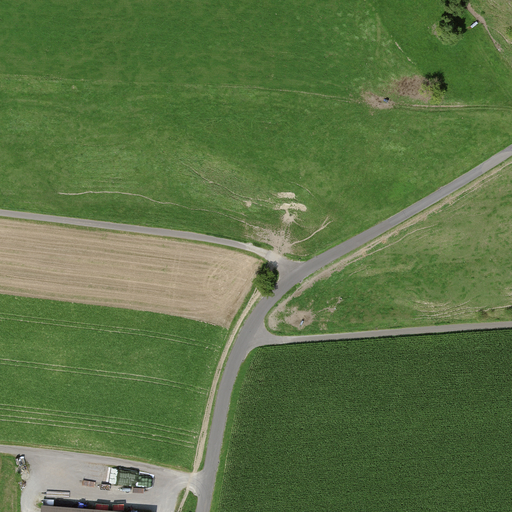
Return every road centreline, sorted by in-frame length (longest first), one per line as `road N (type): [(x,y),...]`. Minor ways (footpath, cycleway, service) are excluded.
road 1 (residential): [(211,480),(234,359),(265,307),(297,272),(511,150)]
road 2 (track): [(0,214),(191,237),(258,252),(297,272)]
road 3 (track): [(248,336),(511,328)]
road 4 (residential): [(211,480),(0,449)]
